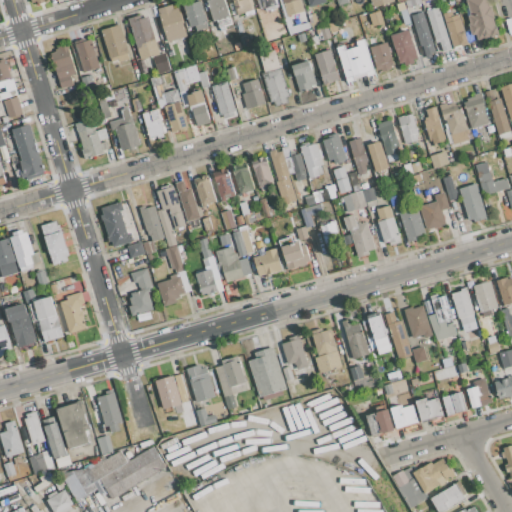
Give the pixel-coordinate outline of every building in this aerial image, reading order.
[(197,32),(195,26),(190,27),(182,3),(192,0),(193,3),(200,1),(208,28),(197,32)] [(217,20),(214,21),(207,0),(223,0),(231,24),(219,27),(217,20)] [(251,0),(254,10),(237,15),(232,0),(251,0)] [(275,0),(277,4),(261,9),(258,0),(275,0)] [(287,17),(282,0),(300,0),(304,12),(287,17)] [(393,1),(392,0),(369,0),(372,8),(393,1)] [(420,0),(421,4),(407,8),(404,1),(407,0),(420,0)] [(477,34),(472,35),(469,24),(471,23),(468,15),(471,15),(466,0),(486,0),(489,7),(491,6),(494,18),(492,19),(495,27),(496,26),(499,35),(491,38),(490,36),(478,40),(477,34)] [(403,2),(405,9),(400,11),(398,12),(396,4),(403,2)] [(175,39),(167,42),(157,9),(171,5),(172,10),(178,8),(187,36),(183,37),(188,53),(180,55),(175,39)] [(443,51),(440,42),(435,43),(425,11),(438,7),(451,49),(443,51)] [(405,9),(410,23),(404,25),(400,11),(405,9)] [(372,26),(382,23),(379,11),(369,13),(372,26)] [(451,11),(452,16),(458,14),(468,45),(462,46),(461,45),(453,47),(443,14),(451,11)] [(422,45),(420,46),(410,16),(422,12),(436,56),(427,59),(422,45)] [(312,29),(307,15),(314,13),(317,21),(326,18),(327,24),(312,29)] [(149,16),(160,54),(140,60),(128,18),(140,15),(141,19),(149,16)] [(308,22),(310,29),(295,33),(293,26),(308,22)] [(118,60),(111,62),(102,30),(119,25),(130,58),(118,61),(118,60)] [(311,30),(325,26),(329,38),(315,42),(313,43),(311,37),(313,37),(311,30)] [(405,66),(404,62),(399,64),(390,36),(409,30),(417,58),(413,60),(414,63),(405,66)] [(101,36),(108,62),(104,63),(96,38),(101,36)] [(248,36),(251,47),(244,49),(240,38),(248,36)] [(99,67),(83,72),(75,44),(91,39),(99,67)] [(347,82),(336,48),(345,45),(346,50),(356,47),(354,43),(363,40),(364,44),(373,73),(347,82)] [(239,42),(241,50),(235,51),(233,44),(239,42)] [(387,43),(390,42),(393,52),(390,53),(394,66),(389,67),(390,70),(383,72),(382,70),(377,71),(370,47),(386,42),(387,43)] [(79,83),(62,89),(51,54),(56,52),(55,50),(57,49),(56,47),(67,43),(79,83)] [(279,68),(265,72),(259,54),(274,50),(279,68)] [(338,80),(332,82),(333,83),(324,86),(314,54),(328,50),(338,80)] [(165,53),(170,71),(159,74),(154,56),(165,53)] [(0,60),(5,58),(6,61),(11,77),(13,77),(17,89),(6,92),(4,87),(0,88),(0,60)] [(292,66),(308,61),(315,85),(309,86),(310,89),(300,92),(292,66)] [(195,65),(198,76),(191,78),(188,67),(195,65)] [(237,78),(228,81),(224,70),(233,67),(237,78)] [(273,101),(271,102),(262,74),(280,68),(289,96),(286,97),(287,102),(275,106),(273,101)] [(187,90),(179,92),(173,73),(181,71),(187,90)] [(209,86),(202,88),(197,73),(204,71),(209,86)] [(161,84),(152,87),(150,79),(159,76),(161,84)] [(242,94),(245,93),(242,84),(257,79),(265,104),(247,110),(242,94)] [(223,119),(222,113),(220,114),(211,86),(226,82),(235,110),(232,110),(234,116),(223,119)] [(511,127),(500,87),(511,84),(511,127)] [(17,95),(0,99),(0,94),(16,89),(17,95)] [(204,103),(210,122),(197,126),(194,117),(193,118),(189,107),(190,107),(187,96),(192,94),(191,92),(201,89),(201,91),(205,103),(204,103)] [(164,94),(177,90),(188,127),(185,127),(186,130),(179,132),(178,130),(172,131),(164,106),(167,105),(164,94)] [(492,90),(495,99),(500,98),(510,131),(498,135),(485,92),(492,90)] [(467,102),(467,99),(474,97),(474,95),(481,92),(486,108),(483,108),(488,124),(472,129),(464,103),(467,102)] [(17,97),(22,114),(8,118),(3,101),(17,97)] [(111,116),(103,119),(98,102),(106,99),(111,116)] [(455,105),(459,104),(467,130),(451,135),(446,120),(444,121),(439,105),(446,103),(446,105),(454,103),(455,105)] [(445,141),(433,144),(431,137),(429,138),(424,121),(426,120),(425,118),(427,117),(425,110),(434,107),(445,141)] [(122,120),(119,110),(127,108),(130,117),(131,117),(133,122),(140,145),(133,147),(134,150),(129,151),(128,148),(121,151),(115,129),(112,130),(110,123),(122,120)] [(162,134),(163,137),(157,138),(157,136),(149,139),(141,114),(156,109),(164,134),(162,134)] [(415,134),(417,140),(405,144),(397,117),(411,113),(418,133),(415,134)] [(105,128),(108,138),(100,140),(101,143),(107,142),(109,149),(103,151),(104,153),(84,159),(74,124),(93,118),(97,131),(105,128)] [(401,151),(387,156),(377,123),(391,119),(401,151)] [(22,160),(12,130),(29,124),(44,174),(27,179),(26,180),(20,161),(22,160)] [(344,147),(346,156),(345,156),(345,159),(343,159),(344,162),(336,165),(334,159),(329,161),(323,140),(329,138),(328,136),(337,133),(342,148),(344,147)] [(361,137),(368,161),(363,162),(366,173),(359,175),(349,141),(361,137)] [(375,171),(367,146),(379,142),(387,168),(375,171)] [(319,176),(310,179),(300,146),(309,143),(310,146),(316,144),(318,150),(319,150),(322,158),(320,158),(323,166),(320,166),(322,172),(318,174),(319,176)] [(3,160),(0,148),(5,146),(8,159),(3,160)] [(287,146),(289,156),(284,157),(281,148),(287,146)] [(511,155),(506,157),(503,149),(509,148),(511,155)] [(270,151),(276,149),(277,152),(281,151),(289,178),(279,181),(270,151)] [(433,168),(430,156),(444,151),(448,163),(433,168)] [(16,154),(18,163),(12,165),(9,155),(16,154)] [(295,167),(291,157),(300,154),(306,174),(304,174),(305,178),(298,181),(293,167),(295,167)] [(273,184),(259,188),(251,161),(265,157),(273,184)] [(419,162),(421,170),(413,172),(411,165),(419,162)] [(509,188),(483,196),(474,166),(486,162),(492,182),(506,178),(509,188)] [(240,193),(232,167),(245,163),(253,189),(240,193)] [(343,167),(351,191),(340,194),(333,170),(343,167)] [(225,198),(226,200),(222,202),(213,173),(227,169),(235,195),(225,198)] [(206,204),(207,206),(202,208),(194,180),(207,176),(215,201),(206,204)] [(457,199),(449,201),(444,182),(451,180),(457,199)] [(187,221),(176,183),(183,181),(186,190),(191,189),(199,217),(187,221)] [(474,219),(469,221),(459,188),(476,183),(486,218),(474,222),(474,219)] [(157,211),(162,209),(157,191),(163,189),(173,186),(179,205),(185,226),(175,229),(169,208),(165,209),(176,245),(168,247),(157,211)] [(376,199),(367,202),(363,189),(372,186),(376,199)] [(347,212),(342,196),(361,190),(365,206),(347,212)] [(436,201),(434,195),(443,192),(448,208),(441,210),(445,224),(427,230),(420,206),(436,201)] [(102,214),(101,208),(121,202),(123,210),(120,211),(127,234),(130,233),(132,241),(113,247),(111,241),(108,242),(107,237),(108,237),(103,221),(102,221),(100,215),(102,214)] [(245,202),(248,213),(241,215),(238,204),(245,202)] [(154,206),(164,238),(154,241),(151,229),(146,231),(138,207),(145,205),(146,208),(154,206)] [(312,206),(315,213),(310,215),(313,225),(305,228),(300,210),(312,206)] [(400,242),(391,244),(390,241),(384,243),(378,221),(380,221),(377,209),(389,206),(400,242)] [(416,206),(425,233),(418,235),(419,239),(408,242),(399,212),(416,206)] [(230,210),(235,226),(226,229),(221,213),(230,210)] [(241,215),(243,224),(237,226),(235,217),(241,215)] [(347,230),(343,218),(353,215),(356,224),(360,222),(361,224),(366,222),(375,249),(367,252),(368,254),(358,257),(350,230),(347,230)] [(209,217),(213,230),(206,232),(202,219),(209,217)] [(329,223),(329,222),(335,220),(338,232),(336,232),(339,240),(325,245),(319,226),(329,223)] [(66,256),(67,260),(52,264),(40,226),(55,221),(56,225),(59,225),(68,255),(66,256)] [(295,229),(304,226),(308,238),(299,240),(295,229)] [(245,229),(252,252),(247,254),(240,231),(245,229)] [(22,233),(26,232),(33,253),(37,252),(41,263),(35,265),(35,267),(22,271),(21,269),(20,269),(17,258),(10,237),(13,236),(12,233),(21,230),(22,233)] [(247,254),(238,257),(231,233),(240,230),(240,231),(247,254)] [(288,270),(279,241),(291,237),(293,243),(298,242),(300,241),(301,246),(305,245),(310,260),(306,261),(307,264),(288,270)] [(202,249),(199,241),(206,238),(209,247),(202,249)] [(0,240),(6,239),(8,246),(10,245),(14,258),(12,259),(13,262),(14,261),(18,272),(2,277),(0,270),(0,240)] [(217,242),(230,239),(231,246),(218,248),(217,242)] [(155,251),(146,254),(143,243),(151,241),(155,251)] [(140,242),(144,254),(131,258),(127,246),(140,242)] [(171,268),(165,249),(176,246),(183,270),(176,272),(174,267),(171,268)] [(232,247),(234,253),(236,253),(238,260),(246,257),(252,274),(226,282),(224,277),(220,279),(215,263),(219,262),(217,259),(215,252),(232,247)] [(265,275),(259,277),(253,257),(265,254),(264,251),(276,248),(283,270),(269,274),(270,275),(266,276),(265,275)] [(139,290),(137,282),(134,283),(131,273),(146,268),(152,287),(147,288),(153,309),(131,315),(129,307),(131,306),(129,298),(131,297),(130,293),(139,290)] [(215,281),(218,291),(207,294),(206,292),(202,294),(195,273),(210,269),(214,282),(215,281)] [(43,271),(47,283),(38,286),(35,274),(38,273),(37,271),(41,270),(42,272),(43,271)] [(157,283),(169,280),(170,279),(169,276),(176,274),(177,277),(179,276),(184,293),(178,294),(179,298),(175,299),(176,302),(164,306),(157,283)] [(507,279),(511,278),(511,302),(503,305),(496,281),(507,277),(507,279)] [(491,310),(492,315),(483,318),(473,286),(490,281),(498,308),(491,310)] [(472,314),(474,321),(462,325),(460,317),(458,318),(451,294),(460,291),(460,289),(465,287),(473,313),(472,314)] [(27,302),(23,291),(32,288),(35,300),(27,302)] [(84,302),(78,304),(85,328),(69,333),(59,302),(67,299),(66,296),(81,292),(84,302)] [(435,313),(434,311),(426,313),(423,301),(444,295),(456,334),(435,340),(428,315),(435,313)] [(46,342),(44,341),(34,302),(50,297),(63,337),(46,342)] [(28,313),(36,338),(33,339),(34,343),(20,347),(19,344),(16,345),(9,322),(5,310),(23,304),(26,314),(28,313)] [(430,332),(431,334),(423,337),(423,335),(412,338),(403,309),(412,306),(413,308),(422,305),(430,332)] [(500,310),(509,307),(511,317),(511,335),(508,336),(500,310)] [(384,314),(393,311),(396,322),(401,320),(411,356),(398,360),(384,314)] [(366,316),(379,312),(390,350),(384,352),(385,353),(378,355),(366,316)] [(340,321),(351,318),(353,324),(359,323),(368,354),(352,359),(340,321)] [(4,351),(5,354),(0,355),(0,326),(4,325),(11,349),(4,351)] [(318,356),(311,334),(330,328),(342,367),(320,374),(315,357),(318,356)] [(281,343),(289,341),(288,338),(299,334),(301,339),(304,338),(316,378),(296,384),(295,378),(286,381),(282,368),(291,366),(290,364),(287,365),(281,343)] [(487,338),(494,335),(499,351),(489,354),(487,344),(488,344),(487,338)] [(460,343),(467,341),(469,348),(463,350),(460,343)] [(411,350),(423,346),(427,360),(416,363),(411,350)] [(255,358),(254,353),(273,347),(286,390),(259,398),(248,361),(255,358)] [(499,352),(511,349),(511,353),(511,365),(504,368),(499,352)] [(215,367),(222,365),(221,360),(238,355),(248,390),(233,394),(237,407),(227,409),(215,367)] [(185,369),(200,364),(201,368),(206,367),(215,397),(196,403),(185,369)] [(349,368),(360,365),(364,377),(353,381),(349,368)] [(386,374),(399,370),(402,378),(389,382),(386,374)] [(174,415),(171,407),(164,409),(156,382),(181,374),(188,399),(189,398),(197,424),(182,429),(177,414),(174,415)] [(493,382),(511,376),(511,395),(498,399),(493,382)] [(474,388),(472,381),(484,378),(491,402),(471,408),(466,390),(474,388)] [(383,385),(390,383),(393,393),(386,395),(383,385)] [(344,387),(352,384),(354,393),(346,395),(344,387)] [(106,395),(105,391),(112,389),(113,393),(114,392),(122,421),(117,423),(120,430),(110,433),(108,426),(105,427),(96,398),(106,395)] [(402,394),(409,392),(411,399),(404,401),(402,394)] [(441,397),(462,392),(467,411),(446,416),(441,397)] [(415,401),(426,397),(427,401),(437,398),(442,416),(421,422),(415,401)] [(86,425),(88,424),(90,429),(85,431),(88,442),(67,449),(56,409),(80,402),(86,425)] [(390,408),(401,405),(402,408),(412,405),(415,417),(416,417),(417,419),(416,420),(417,422),(407,425),(407,426),(396,429),(390,408)] [(207,416),(214,414),(216,422),(200,427),(195,411),(204,408),(207,416)] [(394,431),(383,434),(383,433),(371,436),(365,416),(388,409),(394,431)] [(24,419),(26,418),(25,414),(36,411),(45,441),(31,445),(24,419)] [(23,451),(5,456),(0,436),(0,432),(6,431),(4,423),(14,420),(23,451)] [(65,456),(68,455),(71,464),(58,468),(55,459),(53,460),(43,426),(56,423),(65,456)] [(96,439),(108,435),(112,452),(100,455),(96,439)] [(504,465),(507,464),(505,458),(502,459),(501,452),(503,452),(502,448),(511,445),(511,478),(510,479),(508,473),(506,473),(504,465)] [(82,469),(99,459),(100,462),(120,451),(126,461),(153,446),(165,468),(111,499),(105,489),(104,490),(98,480),(93,483),(96,489),(75,501),(60,473),(82,469)] [(28,457),(38,454),(38,453),(48,450),(53,468),(33,474),(28,457)] [(412,473),(430,462),(431,464),(441,459),(444,463),(448,461),(456,475),(452,478),(453,479),(440,486),(439,485),(424,493),(412,473)] [(424,493),(427,499),(409,509),(391,476),(402,470),(403,471),(409,468),(412,473),(424,493)] [(45,473),(49,471),(52,476),(53,475),(56,479),(36,492),(33,487),(42,482),(39,478),(44,474),(44,475),(46,474),(45,473)] [(54,484),(62,479),(66,486),(58,490),(54,484)] [(436,511),(429,499),(456,484),(465,499),(443,511),(436,511)] [(68,511),(53,511),(46,500),(49,499),(47,496),(55,491),(57,494),(64,490),(72,505),(70,506),(72,510),(68,511)]
